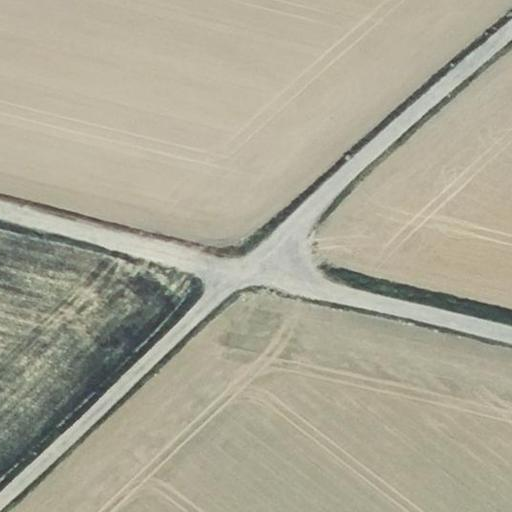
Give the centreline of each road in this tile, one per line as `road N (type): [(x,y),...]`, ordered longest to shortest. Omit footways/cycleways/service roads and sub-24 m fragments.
road 1 (track): [(511,36),(0,470)]
road 2 (track): [(0,209),(234,273),(511,334)]
